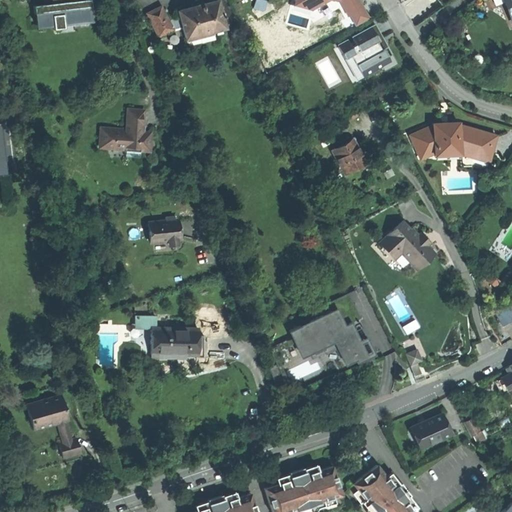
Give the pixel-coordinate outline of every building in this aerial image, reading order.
[(81,0),(70,1),(52,3),(33,6),(34,14),(35,13),(37,26),(52,24),(53,29),(59,29),(64,28),(64,22),(73,21),(74,21),(74,15),(90,13),(90,14),(91,14),(91,7),(92,7),(90,0),(81,0)] [(217,0),(216,0),(177,10),(180,20),(182,27),(185,39),(207,33),(225,28),(217,0)] [(266,1),(262,0),(255,0),(253,8),(261,11),(264,9),(266,1)] [(355,26),(369,18),(359,0),(294,0),(293,5),(311,10),(329,0),(333,0),(336,1),(337,0),(341,0),(354,24),(355,26)] [(511,0),(503,0),(505,5),(508,4),(511,15),(511,0)] [(169,23),(161,6),(146,13),(157,36),(172,29),(169,23)] [(169,23),(172,29),(182,27),(180,20),(169,23)] [(380,32),(375,24),(351,37),(355,44),(351,47),(348,41),(338,47),(344,58),(350,55),(362,76),(382,65),(384,68),(394,63),(390,55),(387,56),(383,48),(381,50),(376,41),(383,38),(380,32)] [(387,46),(383,38),(376,41),(381,50),(383,48),(387,46)] [(350,55),(344,58),(356,79),(362,76),(350,55)] [(366,109),(364,102),(340,115),(344,123),(358,115),(357,114),(366,109)] [(143,131),(145,110),(130,108),(128,129),(102,126),(100,145),(125,147),(126,146),(132,146),(141,147),(140,149),(150,150),(151,132),(143,131)] [(489,155),(495,135),(474,129),(461,125),(458,125),(458,122),(432,123),(432,126),(429,126),(409,135),(416,152),(426,148),(428,152),(434,152),(434,155),(459,154),(459,150),(472,150),(489,155)] [(336,157),(356,147),(353,141),(350,140),(333,148),(333,151),(336,157)] [(364,163),(356,147),(336,157),(344,173),(364,163)] [(165,220),(147,222),(150,242),(167,241),(167,242),(169,244),(174,243),(176,241),(176,240),(179,239),(178,227),(177,219),(174,219),(165,220)] [(410,229),(402,221),(379,242),(389,253),(396,247),(416,269),(426,260),(434,253),(411,228),(410,229)] [(317,337),(324,352),(325,354),(337,348),(345,364),(354,359),(363,355),(348,323),(351,322),(358,319),(353,306),(354,305),(348,293),(326,303),(329,310),(315,317),(316,319),(300,326),(300,325),(290,330),(297,346),(307,341),(317,337)] [(511,304),(511,302),(495,311),(503,326),(511,320),(511,304)] [(155,316),(134,316),(134,328),(150,328),(155,328),(155,316)] [(401,325),(405,333),(418,326),(414,318),(401,325)] [(363,355),(354,359),(356,363),(367,357),(374,354),(366,336),(359,339),(351,322),(348,323),(363,355)] [(201,335),(201,328),(155,328),(150,328),(150,354),(151,354),(188,354),(201,354),(201,335)] [(207,335),(201,335),(201,354),(188,354),(188,357),(207,357),(207,335)] [(311,358),(324,352),(317,337),(307,341),(309,345),(305,347),(311,358)] [(414,348),(404,353),(414,375),(421,372),(416,361),(419,359),(414,348)] [(277,364),(268,368),(277,387),(285,383),(277,364)] [(511,364),(509,366),(511,371),(511,372),(507,375),(500,378),(506,390),(511,387),(511,364)] [(497,380),(495,381),(501,393),(503,392),(497,380)] [(60,394),(25,404),(33,429),(44,426),(56,422),(65,420),(67,419),(60,394)] [(450,433),(441,414),(425,421),(412,427),(420,447),(450,433)] [(479,431),(472,418),(464,422),(471,436),(473,435),(479,431)] [(65,420),(56,422),(62,442),(71,439),(65,420)] [(420,447),(412,427),(409,428),(418,448),(420,447)] [(481,430),(479,431),(473,435),(476,442),(485,437),(481,430)] [(62,442),(58,443),(62,457),(80,452),(76,438),(71,439),(62,442)] [(312,472),(310,466),(302,469),(303,471),(289,475),(289,474),(280,476),(282,481),(264,488),(271,511),(287,511),(292,511),(300,511),(302,509),(312,505),(316,507),(323,505),(322,501),(341,494),(331,465),(312,472)] [(389,480),(376,465),(352,483),(364,499),(361,502),(365,507),(370,508),(372,511),(412,511),(408,506),(412,502),(407,495),(405,497),(397,485),(399,484),(393,477),(389,480)] [(403,490),(399,484),(397,485),(405,497),(407,495),(403,490)] [(231,499),(229,493),(221,496),(221,498),(208,503),(207,500),(199,503),(201,509),(191,511),(255,511),(249,493),(231,499)] [(323,511),(345,505),(341,494),(322,501),(323,505),(316,507),(312,505),(302,509),(300,511),(292,511),(287,511),(323,511)] [(511,511),(511,502),(501,511),(511,511)]
